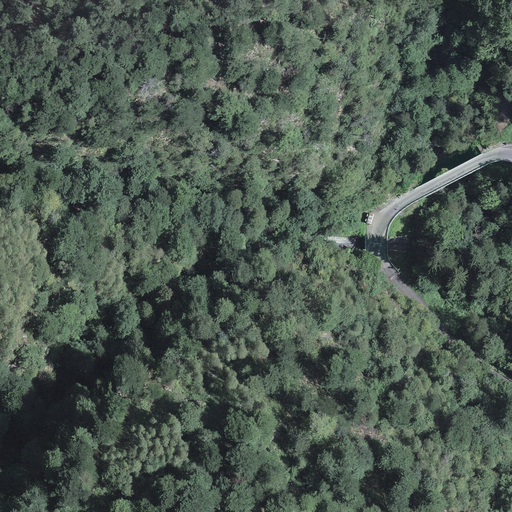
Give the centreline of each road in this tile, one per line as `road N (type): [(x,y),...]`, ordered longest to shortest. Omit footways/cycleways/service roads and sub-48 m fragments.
road 1 (tertiary): [(415,511),(369,407),(362,356),(377,229),(389,211),(426,188),(488,157),(511,154)]
road 2 (track): [(511,388),(437,327),(372,250)]
